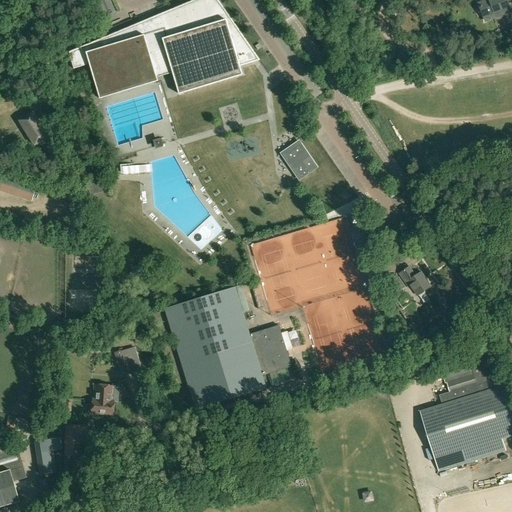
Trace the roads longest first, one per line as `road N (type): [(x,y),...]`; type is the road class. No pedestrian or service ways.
road 1 (track): [(88,511),(88,448),(507,334)]
road 2 (unclassified): [(511,339),(339,98)]
road 3 (unclassified): [(339,98),(511,60)]
